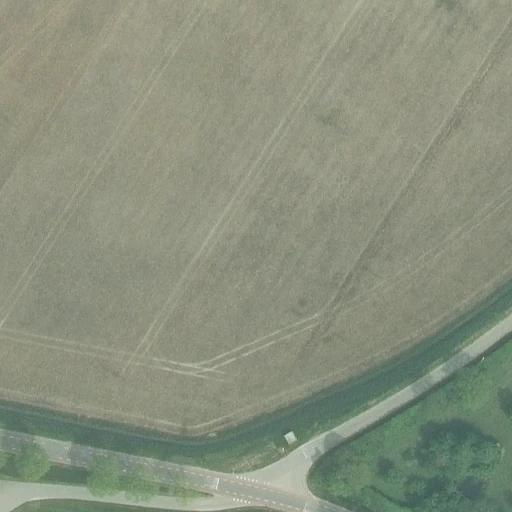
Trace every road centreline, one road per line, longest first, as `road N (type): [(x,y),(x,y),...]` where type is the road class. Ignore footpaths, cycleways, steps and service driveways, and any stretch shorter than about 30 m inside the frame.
road 1 (unclassified): [(241,490),(419,387),(511,321)]
road 2 (unclassified): [(0,485),(199,506),(255,493)]
road 3 (tertiary): [(241,490),(0,442)]
